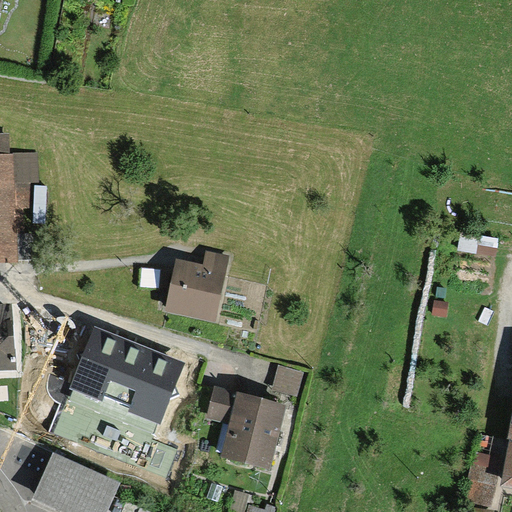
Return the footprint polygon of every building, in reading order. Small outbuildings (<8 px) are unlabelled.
[(0,265),(19,265),(19,262),(36,261),(34,234),(26,234),(25,209),(32,209),(31,182),(39,181),(38,154),(10,156),(9,136),(0,135),(0,265)] [(47,188),(35,187),(34,225),(46,225),(47,188)] [(177,262),(166,316),(216,326),(230,257),(206,253),(203,268),(177,262)] [(450,303),(434,302),(433,318),(448,319),(450,303)] [(0,309),(0,375),(18,374),(12,308),(0,309)] [(183,364),(95,329),(72,387),(160,422),(183,364)] [(303,373),(278,366),(271,392),(297,399),(303,373)] [(221,461),(271,474),(287,408),(214,390),(207,420),(229,426),(221,461)] [(511,421),(507,445),(510,446),(501,492),(511,494),(511,421)] [(463,502),(491,509),(503,460),(475,453),(463,502)] [(44,511),(110,511),(122,487),(54,458),(33,507),(44,511)]
